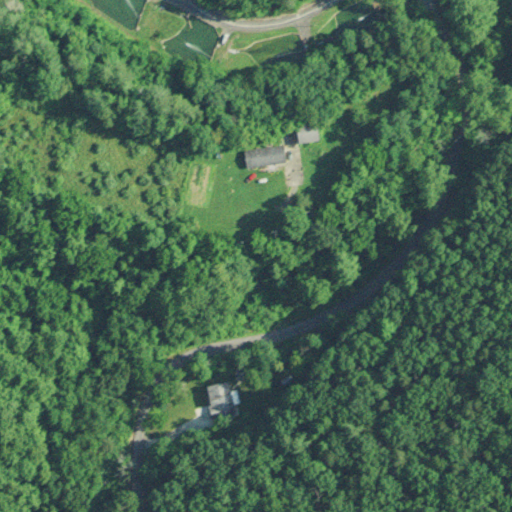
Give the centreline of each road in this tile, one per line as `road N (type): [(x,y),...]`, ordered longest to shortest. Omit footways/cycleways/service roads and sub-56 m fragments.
road 1 (residential): [(155,511),(146,499),(146,390),(190,357),(332,307),(403,241),(441,148),(441,0)]
road 2 (residential): [(340,0),(288,22),(241,18),(188,0)]
